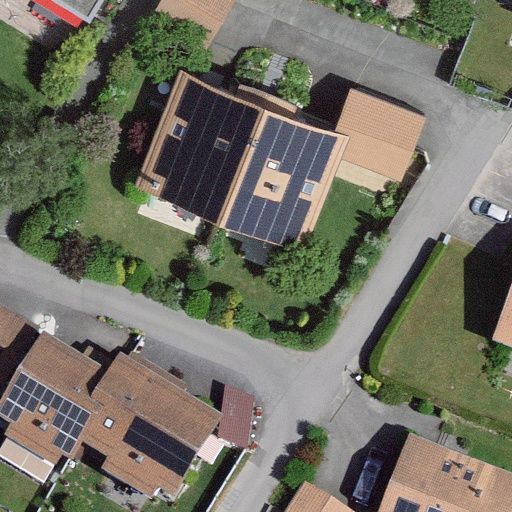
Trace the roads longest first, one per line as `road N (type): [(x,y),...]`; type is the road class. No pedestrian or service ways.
road 1 (residential): [(0,261),(318,387)]
road 2 (residential): [(318,387),(485,114)]
road 3 (residential): [(239,511),(318,387)]
